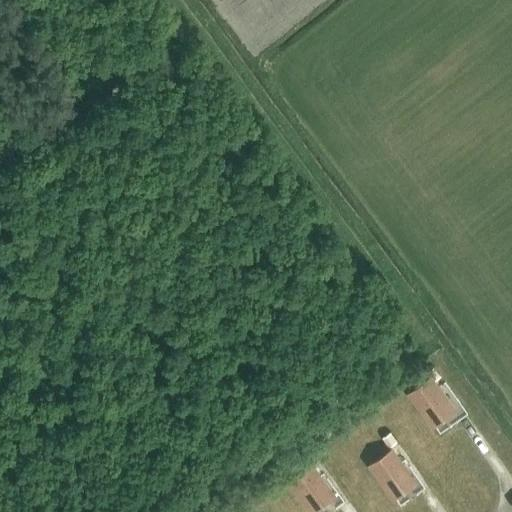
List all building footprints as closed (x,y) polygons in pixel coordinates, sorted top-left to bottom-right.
[(409,391),(433,424),(453,410),(429,377),(409,391)] [(391,432),(383,438),(389,445),(397,439),(391,432)] [(315,454),(307,445),(299,451),(306,461),(315,454)] [(370,463),(394,496),(414,482),(391,449),(370,463)] [(313,510),(333,495),(309,463),(289,477),(313,510)] [(397,497),(402,504),(426,487),(421,480),(397,497)]
